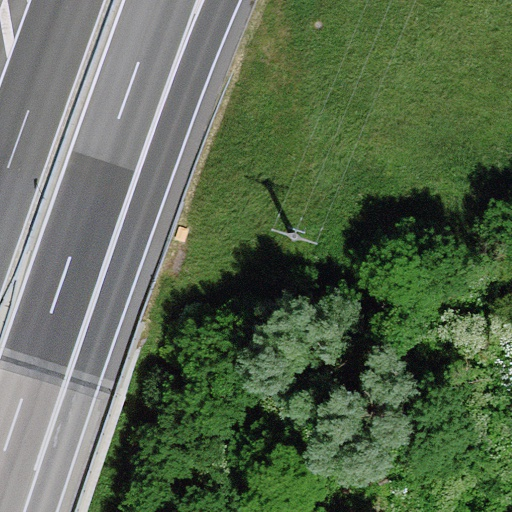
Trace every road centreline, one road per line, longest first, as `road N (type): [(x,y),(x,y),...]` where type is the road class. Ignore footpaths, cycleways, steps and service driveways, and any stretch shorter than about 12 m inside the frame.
road 1 (motorway): [(2,456),(159,166),(223,0)]
road 2 (motorway): [(2,456),(160,0)]
road 3 (motorway): [(67,0),(0,190)]
